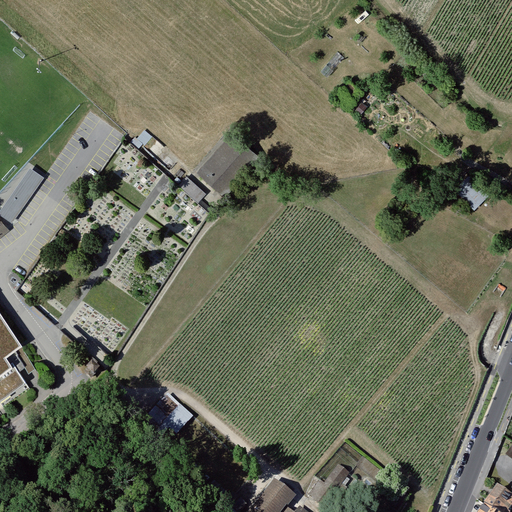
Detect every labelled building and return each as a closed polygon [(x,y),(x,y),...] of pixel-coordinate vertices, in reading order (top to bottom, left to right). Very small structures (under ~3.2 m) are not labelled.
[(228,198),(259,161),(231,137),(200,174),(228,198)] [(30,169),(0,211),(0,214),(13,224),(44,178),(30,169)] [(457,185),(475,206),(489,193),(471,173),(457,185)] [(188,174),(180,183),(196,198),(205,189),(188,174)] [(0,237),(9,230),(0,218),(0,237)] [(22,343),(0,310),(0,397),(25,381),(7,354),(22,343)] [(150,412),(174,436),(194,416),(171,392),(150,412)] [(312,493),(320,498),(327,487),(337,493),(351,470),(339,463),(326,482),(321,479),(312,493)] [(297,499),(274,481),(251,511),(289,511),(288,511),(297,499)] [(505,511),(511,502),(511,496),(493,484),(480,503),(493,511),(505,511)]
